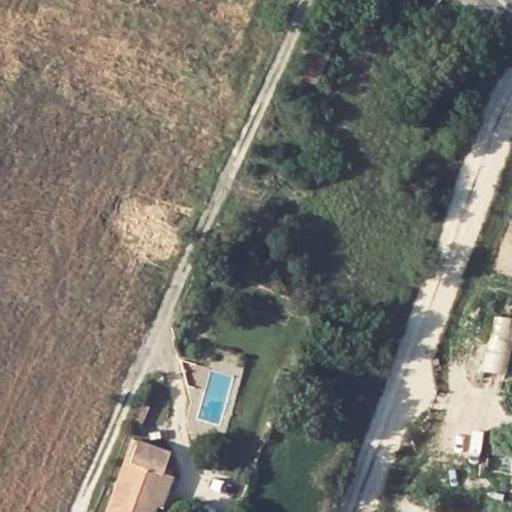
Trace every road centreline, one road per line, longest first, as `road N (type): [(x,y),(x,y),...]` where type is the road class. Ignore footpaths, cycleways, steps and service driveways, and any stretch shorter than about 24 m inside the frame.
road 1 (track): [(292,0),(75,511)]
road 2 (unknown): [(511,62),(493,85),(450,192),(334,511)]
